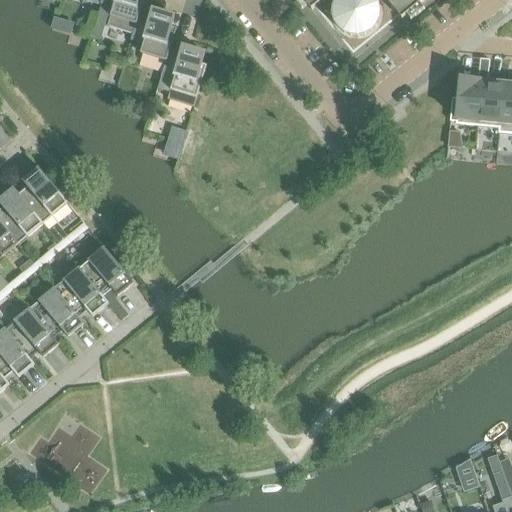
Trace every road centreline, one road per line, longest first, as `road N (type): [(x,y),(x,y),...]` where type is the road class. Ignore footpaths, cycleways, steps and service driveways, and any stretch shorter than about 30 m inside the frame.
road 1 (residential): [(243,0),(346,122),(450,41)]
road 2 (residential): [(0,436),(164,303)]
